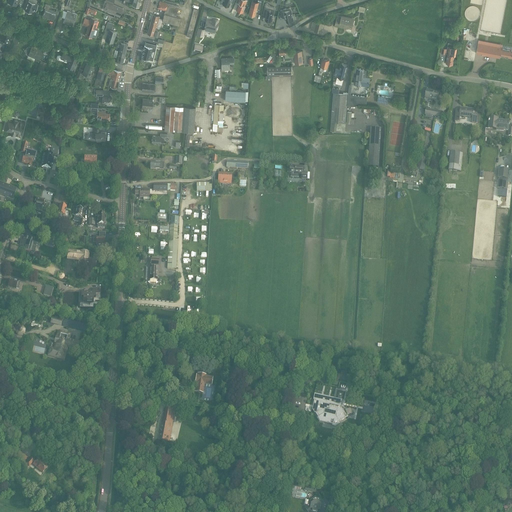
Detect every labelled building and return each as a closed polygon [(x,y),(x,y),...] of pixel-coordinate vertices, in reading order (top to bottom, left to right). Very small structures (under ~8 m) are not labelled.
[(36,4),(37,1),(35,0),(28,0),(29,1),(25,10),(31,13),(32,10),(35,11),(38,5),(36,4)] [(58,1),(56,8),(62,10),(65,0),(61,0),(61,2),(58,1)] [(106,2),(104,8),(120,15),(122,9),(112,5),(114,0),(105,0),(105,2),(106,2)] [(236,0),(236,2),(238,3),(239,4),(237,10),(243,13),(245,6),(246,2),(245,2),(246,0),(236,0)] [(165,10),(162,21),(172,24),(172,27),(176,28),(177,25),(179,25),(181,18),(176,17),(178,6),(167,3),(159,1),(159,4),(157,4),(156,7),(158,7),(158,8),(165,10)] [(252,2),(249,14),(255,16),(257,9),(260,9),(261,2),(258,1),(257,3),(252,2)] [(42,16),(53,19),(55,12),(48,9),(49,5),(45,3),(43,7),(45,8),(42,16)] [(273,16),(274,10),(274,7),(269,6),(269,4),(265,3),(263,15),(266,15),(265,19),(274,21),(275,16),(273,16)] [(286,17),(287,21),(295,19),(294,14),(292,15),(291,9),(290,9),(290,8),(284,9),(286,17)] [(62,23),(72,26),(76,14),(67,11),(62,23)] [(152,15),(149,26),(155,28),(157,28),(158,24),(157,23),(159,18),(158,18),(158,16),(152,15)] [(342,16),(341,19),(337,18),(335,26),(343,28),(344,26),(352,28),(354,19),(342,16)] [(82,24),(88,26),(85,35),(91,37),(92,36),(96,38),(99,29),(94,28),(97,20),(92,18),(91,21),(84,19),(82,24)] [(218,22),(217,22),(218,20),(213,18),(212,21),(206,19),(205,26),(216,29),(218,22)] [(315,30),(321,32),(323,23),(317,21),(315,30)] [(108,30),(105,40),(113,43),(117,32),(113,31),(112,27),(113,24),(107,22),(105,29),(108,30)] [(153,36),(155,28),(149,26),(147,34),(153,36)] [(196,35),(203,36),(205,30),(198,28),(196,35)] [(117,54),(124,56),(127,44),(120,42),(117,54)] [(478,42),(476,53),(500,58),(500,56),(511,58),(511,48),(502,47),(499,46),(494,45),(478,42)] [(156,45),(146,43),(145,46),(144,46),(141,58),(149,60),(152,48),(155,49),(156,45)] [(194,44),(193,50),(201,52),(202,46),(194,44)] [(33,57),(39,60),(44,50),(33,45),(32,47),(29,46),(25,50),(29,54),(28,55),(33,57)] [(457,48),(447,46),(447,48),(442,48),(441,53),(448,54),(446,63),(453,64),(454,56),(456,56),(457,48)] [(285,58),(294,57),(295,64),(303,63),(302,51),(294,52),(294,53),(291,54),(290,47),(279,48),(280,55),(285,55),(285,58)] [(57,56),(57,58),(57,59),(61,61),(62,60),(63,60),(68,62),(66,68),(73,70),(74,69),(75,70),(78,64),(76,63),(77,59),(73,57),(63,53),(62,56),(59,55),(57,56)] [(229,70),(229,64),(233,63),(233,58),(221,59),(222,71),(229,70)] [(324,67),(327,68),(329,60),(323,58),(320,70),(324,71),(324,67)] [(37,70),(43,72),(47,63),(41,60),(37,70)] [(83,73),(90,76),(94,66),(87,63),(83,73)] [(338,74),(336,83),(342,85),(348,65),(341,63),(340,69),(336,68),(335,73),(338,74)] [(105,67),(100,66),(95,85),(109,89),(109,86),(117,88),(121,73),(121,72),(105,67)] [(268,75),(292,74),(292,66),(267,67),(268,75)] [(366,71),(364,70),(364,69),(356,68),(356,69),(354,69),(353,76),(355,76),(354,84),(368,86),(370,78),(366,77),(365,77),(366,71)] [(142,91),(154,92),(155,84),(143,83),(142,91)] [(72,92),(71,91),(72,88),(67,86),(63,96),(70,98),(72,92)] [(94,93),(94,95),(96,95),(101,95),(100,102),(103,103),(103,104),(111,104),(111,97),(110,97),(110,91),(103,89),(103,90),(96,90),(96,93),(94,93)] [(225,101),(244,102),(245,92),(226,90),(225,101)] [(437,101),(439,92),(426,90),(425,97),(432,99),(432,100),(437,101)] [(331,122),(330,131),(336,131),(337,122),(346,123),(347,105),(348,94),(348,93),(338,93),(333,92),(331,122)] [(348,94),(347,105),(356,106),(356,104),(366,105),(367,97),(348,94)] [(392,98),(378,96),(377,103),(387,104),(388,100),(391,100),(392,98)] [(152,108),(153,100),(143,99),(142,107),(152,108)] [(214,104),(213,131),(222,132),(224,105),(214,104)] [(41,117),(39,122),(44,124),(48,108),(42,106),(41,109),(40,114),(39,117),(41,117)] [(193,132),(195,107),(183,107),(175,106),(166,106),(164,130),(193,132)] [(459,121),(460,118),(460,116),(472,117),(471,123),(476,124),(477,113),(473,112),(473,110),(460,108),(460,111),(457,110),(456,117),(456,121),(459,121)] [(105,114),(105,112),(101,112),(102,109),(90,109),(90,113),(97,113),(97,118),(97,121),(101,121),(101,120),(109,120),(110,119),(110,117),(109,117),(110,114),(105,114)] [(442,112),(426,109),(425,115),(441,118),(442,112)] [(490,118),(489,128),(496,129),(496,131),(504,131),(504,130),(508,130),(509,121),(495,120),(495,118),(490,118)] [(13,122),(7,121),(5,131),(11,132),(10,134),(21,137),(24,123),(14,120),(13,122)] [(93,132),(90,132),(90,138),(97,139),(97,140),(100,141),(101,139),(105,139),(105,133),(99,133),(99,128),(93,128),(93,132)] [(371,128),(368,167),(378,167),(381,129),(371,128)] [(152,136),(152,142),(164,143),(164,139),(160,139),(161,136),(167,137),(167,134),(160,133),(160,136),(152,136)] [(423,133),(416,169),(424,171),(431,135),(423,133)] [(31,167),(32,166),(34,160),(35,160),(37,155),(30,153),(31,153),(27,152),(29,144),(24,143),(22,153),(25,154),(25,157),(24,157),(23,163),(26,164),(29,165),(29,166),(31,167)] [(44,153),(41,167),(50,169),(51,164),(52,165),(53,159),(52,159),(53,156),(57,156),(58,149),(52,149),(51,154),(49,154),(48,153),(48,154),(44,153)] [(461,171),(463,154),(451,152),(449,170),(458,171),(461,171)] [(79,165),(79,175),(85,175),(86,165),(96,166),(97,158),(85,158),(84,158),(84,162),(83,162),(82,162),(81,165),(79,165)] [(303,166),(296,166),(296,168),(290,167),(290,173),(291,173),(291,177),(299,177),(299,175),(302,175),(302,179),(307,179),(308,173),(302,172),(303,166)] [(507,190),(508,183),(509,169),(499,168),(498,178),(499,178),(499,181),(497,181),(497,188),(507,190)] [(231,174),(218,173),(218,183),(231,184),(231,174)] [(12,187),(1,183),(0,186),(0,194),(2,195),(3,193),(7,195),(7,197),(12,199),(15,192),(11,190),(12,187)] [(196,191),(209,191),(209,183),(196,183),(196,191)] [(499,189),(498,197),(499,197),(506,198),(507,190),(499,189)] [(149,200),(149,190),(135,190),(135,195),(140,195),(140,197),(143,197),(143,200),(149,200)] [(47,213),(49,204),(46,203),(47,203),(44,202),(45,199),(39,197),(39,198),(36,197),(35,203),(34,209),(41,210),(41,212),(47,213)] [(63,215),(64,215),(67,206),(60,204),(58,212),(52,211),(49,221),(57,223),(59,217),(62,218),(63,215)] [(84,220),(80,219),(83,209),(76,207),(76,210),(73,210),(72,215),(75,215),(73,221),(79,222),(78,226),(82,227),(84,220)] [(104,213),(98,213),(97,227),(105,227),(105,219),(106,219),(106,215),(105,215),(105,214),(103,214),(104,213)] [(168,241),(167,269),(176,269),(179,217),(171,217),(169,241),(168,241)] [(21,239),(20,245),(26,246),(25,251),(34,253),(36,247),(33,246),(33,243),(34,237),(25,235),(23,240),(21,239)] [(97,245),(98,247),(101,247),(102,246),(102,244),(104,244),(104,238),(96,238),(96,239),(93,239),(93,242),(96,242),(96,244),(97,244),(97,245)] [(79,264),(87,265),(88,252),(81,251),(81,252),(69,251),(68,258),(80,259),(79,264)] [(150,267),(149,280),(150,280),(150,283),(156,283),(156,280),(157,280),(158,268),(155,267),(155,265),(158,265),(159,260),(151,259),(151,265),(151,267),(150,267)] [(10,281),(8,287),(16,290),(16,289),(19,290),(20,284),(21,283),(18,282),(18,281),(13,280),(13,282),(10,281)] [(96,294),(99,294),(100,284),(94,284),(94,289),(93,289),(93,293),(82,293),(82,298),(84,298),(84,302),(94,302),(94,298),(96,298),(96,294)] [(50,297),(54,288),(46,286),(43,295),(50,297)] [(15,328),(15,332),(17,335),(22,336),(25,333),(25,329),(23,326),(19,325),(15,328)] [(58,333),(58,335),(58,336),(55,350),(51,349),(49,355),(64,359),(67,347),(77,349),(79,342),(69,340),(70,334),(59,332),(58,333)] [(181,369),(189,371),(189,370),(192,370),(192,365),(190,364),(182,362),(181,369)] [(197,375),(196,382),(198,382),(197,390),(204,390),(205,383),(213,384),(214,376),(206,376),(206,374),(199,374),(198,375),(197,375)] [(340,376),(329,374),(327,385),(338,386),(339,380),(340,376)] [(314,400),(312,410),(315,413),(316,413),(320,421),(333,424),(332,426),(336,427),(340,424),(339,422),(347,417),(341,406),(342,400),(315,394),(313,400),(314,400)] [(172,425),(175,409),(165,408),(159,440),(161,441),(162,442),(163,441),(169,442),(172,425)] [(23,452),(20,456),(24,461),(28,457),(23,452)] [(30,467),(31,464),(43,472),(46,468),(44,467),(45,465),(32,456),(26,464),(30,467)] [(326,510),(329,511),(331,504),(326,498),(323,500),(323,501),(322,501),(320,498),(317,500),(315,497),(309,501),(308,506),(305,508),(307,511),(311,511),(312,511),(313,511),(324,511),(325,511),(326,510)]
